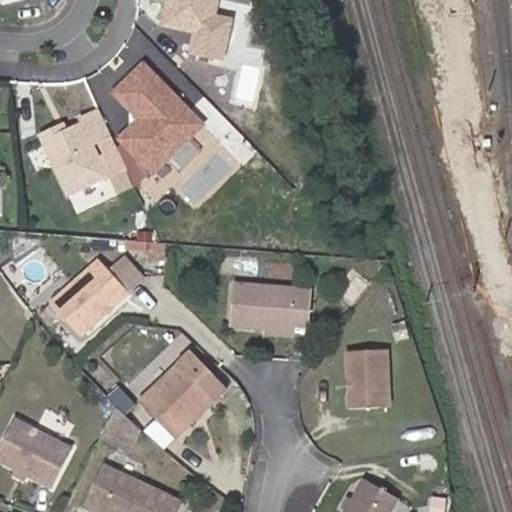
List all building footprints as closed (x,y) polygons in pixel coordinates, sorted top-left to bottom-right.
[(220,0),(169,0),(164,28),(198,34),(194,54),(225,60),(233,21),(217,17),(220,0)] [(205,128),(143,65),(114,94),(140,120),(120,140),(155,176),(205,128)] [(64,123),(40,134),(69,194),(109,175),(93,144),(111,136),(98,109),(80,117),(82,122),(67,130),(64,123)] [(103,260),(53,304),(83,339),(133,295),(103,260)] [(235,278),(231,328),(312,334),(316,284),(235,278)] [(349,347),(348,406),(393,407),(394,348),(349,347)] [(193,353),(142,403),(179,440),(230,390),(193,353)] [(127,414),(121,408),(105,439),(126,449),(138,425),(127,414)] [(76,451),(18,421),(0,457),(0,461),(19,470),(32,478),(56,489),(76,451)] [(107,465),(87,508),(95,511),(182,511),(187,504),(107,465)] [(32,478),(19,470),(16,475),(30,482),(32,478)] [(393,511),(402,494),(361,475),(343,511),(393,511)]
